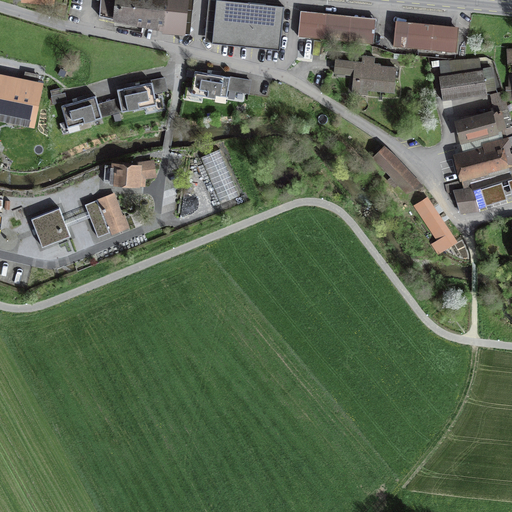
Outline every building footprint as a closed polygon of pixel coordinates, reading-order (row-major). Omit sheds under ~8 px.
[(100,0),(99,16),(165,30),(167,0),(100,0)] [(167,0),(165,30),(185,33),(188,0),(167,0)] [(283,4),(238,0),(217,0),(213,40),(279,46),(283,4)] [(373,43),(374,29),(299,22),(297,36),(373,43)] [(456,53),(458,30),(395,24),(393,46),(456,53)] [(322,42),(314,40),(311,55),(320,56),(322,42)] [(362,62),(336,60),(335,69),(354,71),(352,92),(367,94),(368,86),(394,89),(396,67),(380,66),(380,64),(374,63),(374,57),(367,56),(367,59),(362,59),(362,62)] [(483,70),(439,76),(442,100),(487,94),(483,70)] [(251,81),(195,73),(192,98),(227,103),(229,94),(249,96),(251,81)] [(119,96),(122,112),(157,104),(155,95),(167,93),(164,78),(151,81),(152,83),(135,86),(117,90),(119,96)] [(0,82),(0,116),(30,123),(37,90),(20,86),(0,82)] [(501,128),(511,125),(502,91),(490,95),(495,112),(457,123),(463,143),(496,134),(495,130),(501,128)] [(98,102),(96,96),(79,100),(62,105),(68,127),(102,118),(98,102)] [(122,112),(119,96),(98,102),(102,118),(122,112)] [(511,125),(501,128),(504,138),(483,144),(484,148),(456,156),(462,179),(445,184),(447,193),(455,191),(464,188),(465,191),(510,178),(506,167),(511,165),(511,125)] [(395,156),(383,147),(373,157),(407,192),(422,186),(395,156)] [(219,148),(201,157),(221,203),(239,194),(219,148)] [(139,166),(112,165),(112,170),(114,170),(114,183),(144,184),(144,177),(154,176),(152,162),(139,163),(139,166)] [(464,188),(455,191),(461,212),(479,209),(511,199),(511,177),(510,178),(465,191),(464,188)] [(114,193),(85,204),(98,237),(128,225),(129,227),(144,221),(141,212),(125,218),(123,213),(122,214),(114,193)] [(454,241),(427,199),(416,206),(438,240),(432,244),(440,250),(454,241)] [(59,208),(31,219),(42,247),(70,236),(59,208)]
